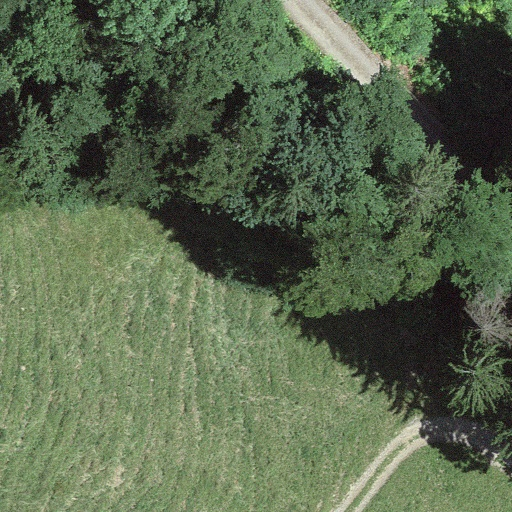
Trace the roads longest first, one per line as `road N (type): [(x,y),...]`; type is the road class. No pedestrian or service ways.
road 1 (track): [(511,240),(310,0)]
road 2 (track): [(511,453),(470,426),(422,424),(350,511)]
